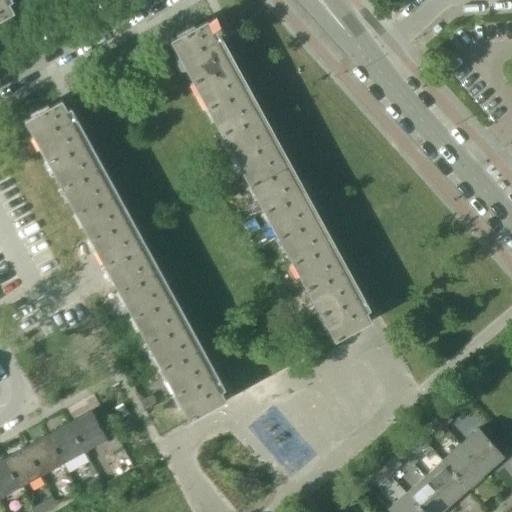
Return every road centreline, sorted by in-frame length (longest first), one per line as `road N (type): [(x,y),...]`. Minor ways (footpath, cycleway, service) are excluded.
road 1 (tertiary): [(511,225),(364,57)]
road 2 (residential): [(0,88),(164,0)]
